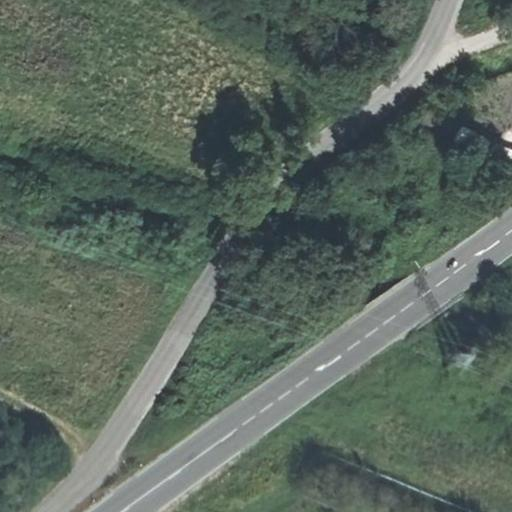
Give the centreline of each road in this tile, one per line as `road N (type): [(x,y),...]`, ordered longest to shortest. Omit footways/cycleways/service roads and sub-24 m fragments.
road 1 (unclassified): [(430,51),(284,174),(85,472),(46,511)]
road 2 (primary): [(122,511),(511,226)]
